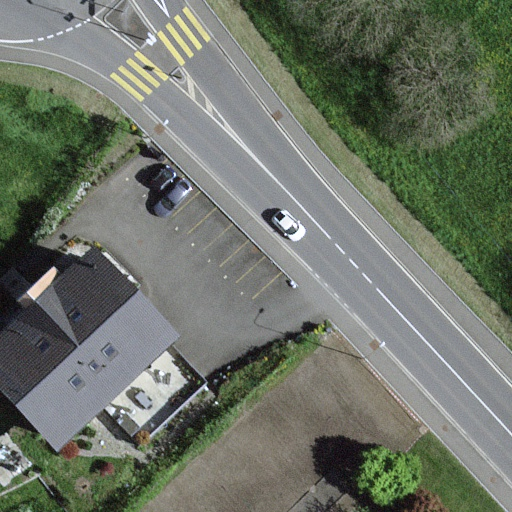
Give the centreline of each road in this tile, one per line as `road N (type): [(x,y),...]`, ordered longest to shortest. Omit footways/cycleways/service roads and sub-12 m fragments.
road 1 (primary): [(245,147),(511,431)]
road 2 (primary): [(28,0),(245,147)]
road 3 (primary): [(245,147),(164,0)]
